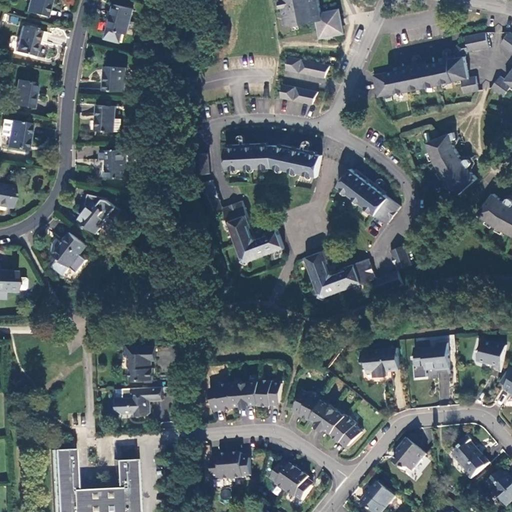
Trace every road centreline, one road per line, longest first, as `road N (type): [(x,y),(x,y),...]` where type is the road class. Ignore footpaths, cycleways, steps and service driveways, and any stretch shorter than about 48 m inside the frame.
road 1 (residential): [(149,511),(147,447),(227,429),(281,430),(354,481)]
road 2 (residential): [(0,238),(42,219),(59,193),(66,99),(87,0)]
road 3 (residential): [(354,481),(394,431),(413,421),(487,422),(511,449)]
road 4 (residential): [(333,124),(409,184),(414,204),(382,247)]
road 5 (residential): [(388,0),(333,124)]
